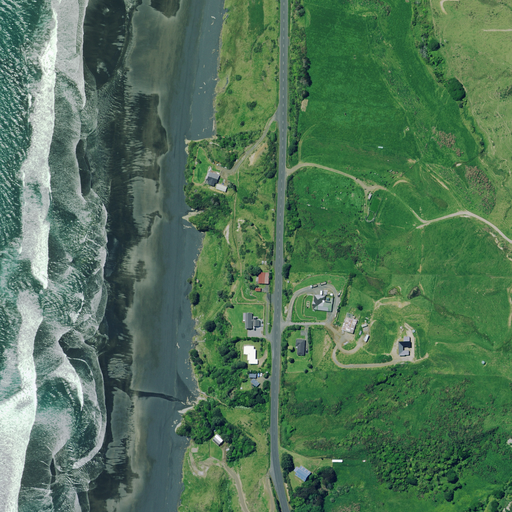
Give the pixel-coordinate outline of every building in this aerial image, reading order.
[(206,178),(208,178),(207,180),(209,181),(208,184),(214,186),(215,183),(216,183),(219,175),(211,172),(208,171),(206,178)] [(270,273),(259,272),(259,283),(269,284),(270,273)] [(315,295),(314,301),(313,301),(312,306),(314,307),(313,309),(331,311),(332,304),(324,303),(325,296),(315,295)] [(348,313),(342,330),(353,333),(358,320),(352,318),(354,315),(348,313)] [(304,355),(305,340),(296,339),(296,346),(298,346),(298,355),(304,355)] [(254,349),(254,346),(244,346),(244,354),(249,354),(249,360),(250,360),(250,364),(258,364),(258,359),(256,359),(256,349),(254,349)] [(224,440),(218,435),(213,440),(219,446),(224,440)] [(297,467),(295,470),(297,472),(295,475),(305,482),(312,473),(302,466),(300,469),(297,467)]
